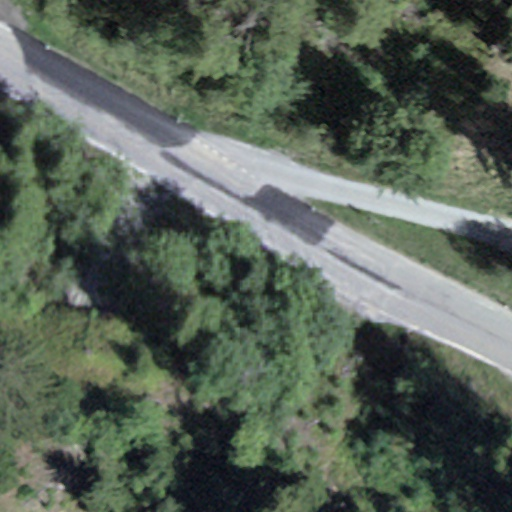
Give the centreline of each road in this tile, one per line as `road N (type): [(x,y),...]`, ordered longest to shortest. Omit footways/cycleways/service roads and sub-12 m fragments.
road 1 (unclassified): [(0,60),(314,245),(511,349)]
road 2 (track): [(218,190),(259,175),(511,230)]
